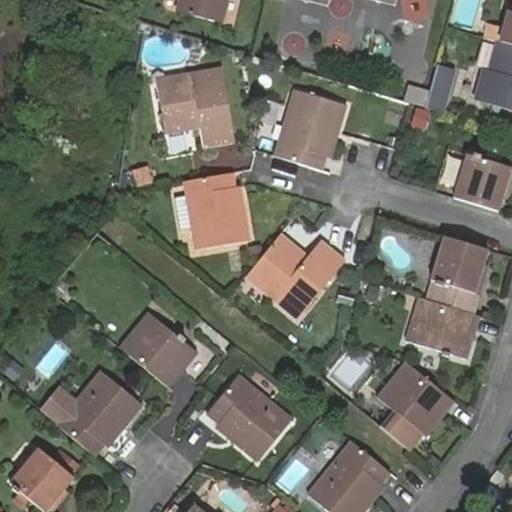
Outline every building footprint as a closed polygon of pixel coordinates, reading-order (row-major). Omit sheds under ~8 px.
[(183,0),(179,15),(221,26),(227,0),(183,0)] [(511,44),(507,43),(503,41),(494,73),(486,71),(478,102),(511,111),(511,44)] [(192,82),(162,87),(169,133),(204,127),(208,147),(238,142),(225,67),(190,73),(192,82)] [(439,72),(428,109),(444,115),(455,76),(439,72)] [(161,78),(162,87),(192,82),(190,73),(161,78)] [(278,156),(325,171),(329,156),(336,133),(343,135),(352,105),(299,89),(278,156)] [(336,133),(329,156),(336,157),(343,135),(336,133)] [(454,196),(499,211),(504,195),(508,182),(511,183),(511,164),(467,152),(454,196)] [(230,174),(180,183),(192,252),(249,243),(244,212),(237,214),(233,190),(230,174)] [(239,189),(233,190),(237,214),(244,212),(239,189)] [(309,256),(282,234),(253,271),(275,289),(270,296),(298,319),(345,260),(322,241),(309,256)] [(484,265),(489,249),(443,235),(431,280),(435,282),(430,299),(475,313),(480,295),(484,280),(480,278),(484,265)] [(480,278),(484,280),(489,266),(484,265),(480,278)] [(253,271),(247,277),(270,296),(275,289),(253,271)] [(468,335),(475,313),(430,299),(419,296),(407,341),(468,360),(475,337),(468,335)] [(152,311),(122,348),(167,385),(181,367),(185,370),(201,352),(152,311)] [(452,399),(409,362),(378,399),(427,439),(442,420),(438,417),(452,399)] [(104,369),(58,423),(97,455),(106,444),(121,425),(125,428),(145,404),(104,369)] [(208,414),(219,423),(238,439),(233,443),(257,463),(294,417),(241,373),(208,414)] [(238,439),(219,423),(216,429),(233,443),(238,439)] [(121,425),(106,444),(110,447),(125,428),(121,425)] [(53,501),(64,488),(75,475),(39,446),(10,481),(46,511),(50,511),(57,504),(53,501)] [(340,453),(295,508),(300,511),(358,511),(360,510),(362,511),(366,511),(384,489),(340,453)] [(67,491),(64,488),(53,501),(57,504),(67,491)]
